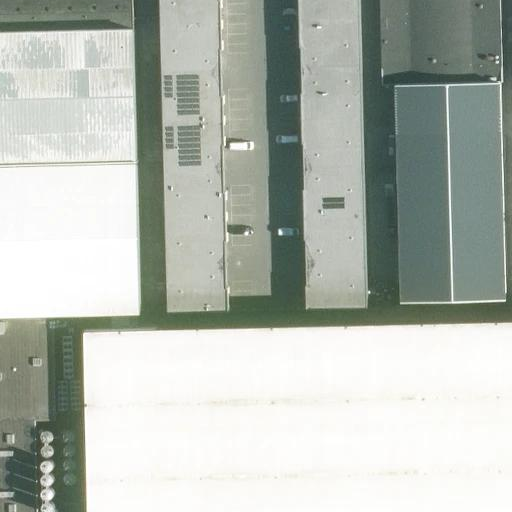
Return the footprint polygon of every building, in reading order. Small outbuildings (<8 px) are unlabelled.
[(0,0),(0,34),(133,32),(132,0),(0,0)] [(160,0),(161,26),(222,25),(221,0),(160,0)] [(299,0),(300,23),(361,21),(360,0),(299,0)] [(500,0),(380,0),(383,86),(397,85),(501,82),(502,82),(500,0)] [(361,21),(300,23),(300,48),(301,48),(301,54),(302,71),(362,69),(361,21)] [(222,25),(161,26),(162,74),(222,73),(222,53),(222,50),(223,50),(222,25)] [(133,32),(0,34),(0,164),(137,160),(133,32)] [(302,93),(301,93),(302,119),(363,117),(362,69),(302,71),(302,93)] [(222,73),(162,74),(164,122),(225,121),(224,95),(223,95),(222,73)] [(501,82),(397,85),(398,132),(402,302),(506,300),(502,130),(501,82)] [(363,117),(302,119),(303,144),(304,144),(304,153),(304,167),(364,165),(363,117)] [(225,121),(164,122),(165,170),(225,169),(224,151),(224,146),(225,146),(225,121)] [(0,511),(38,511),(36,420),(85,419),(82,315),(141,314),(137,160),(0,164),(0,511)] [(305,189),(304,189),(304,215),(365,213),(364,165),(304,167),(305,189)] [(225,169),(165,170),(166,218),(227,217),(226,191),(225,191),(225,169)] [(365,213),(304,215),(305,239),(306,239),(307,255),(307,263),(367,261),(365,213)] [(227,217),(166,218),(167,266),(227,265),(226,242),(228,242),(227,217)] [(307,285),(306,285),(307,310),(368,308),(367,261),(307,263),(307,285)] [(227,265),(167,266),(168,313),(229,312),(229,287),(228,287),(227,285),(227,269),(227,265)] [(132,327),(85,328),(89,511),(511,511),(511,318),(157,327),(132,327)]
